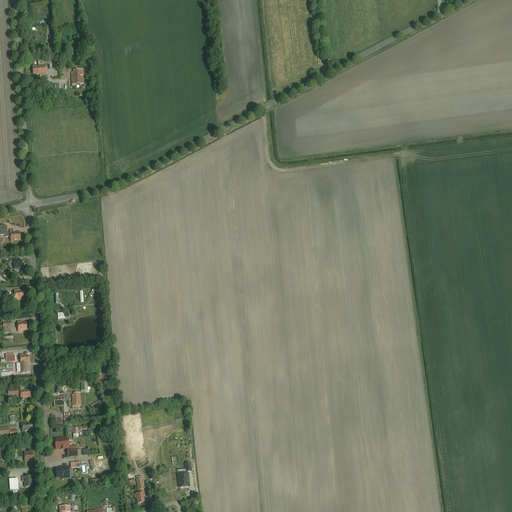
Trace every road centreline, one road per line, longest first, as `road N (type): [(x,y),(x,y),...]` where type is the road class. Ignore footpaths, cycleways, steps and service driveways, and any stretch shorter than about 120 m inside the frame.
road 1 (tertiary): [(30,207),(152,166),(469,0)]
road 2 (unclassified): [(30,207),(43,469)]
road 3 (residential): [(30,207),(15,0)]
road 4 (track): [(263,109),(268,156),(284,169),(390,153)]
